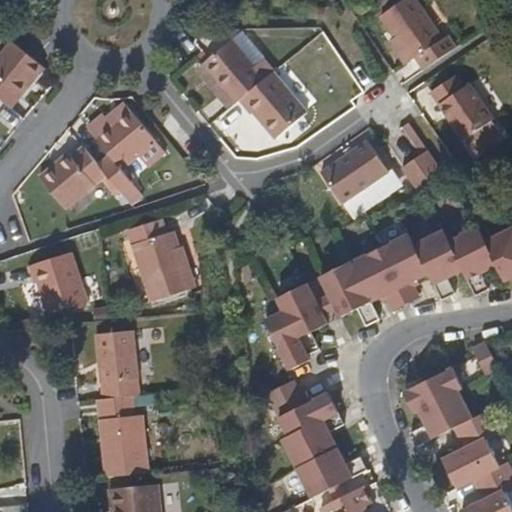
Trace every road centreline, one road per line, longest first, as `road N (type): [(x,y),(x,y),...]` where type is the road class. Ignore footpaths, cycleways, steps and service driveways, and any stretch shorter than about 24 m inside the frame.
road 1 (residential): [(149,53),(165,90),(218,158),(246,173),(323,141),(394,95)]
road 2 (residential): [(420,511),(365,400),(367,359),(397,329),(511,311)]
road 3 (residential): [(0,352),(32,394),(44,511)]
road 4 (residential): [(94,64),(0,182)]
